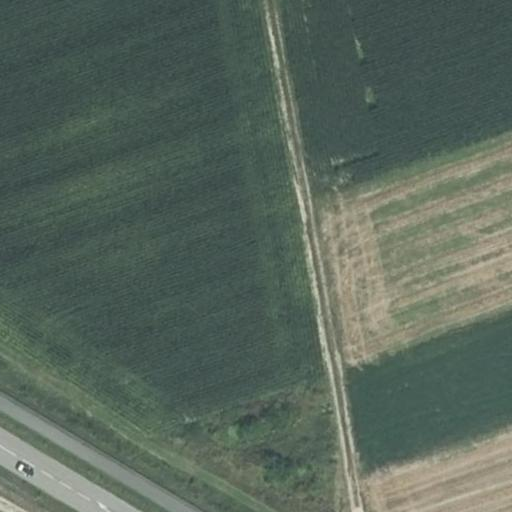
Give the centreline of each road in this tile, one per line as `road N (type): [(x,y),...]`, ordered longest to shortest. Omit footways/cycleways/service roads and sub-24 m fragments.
road 1 (track): [(363,511),(278,0)]
road 2 (secondary): [(129,511),(0,432)]
